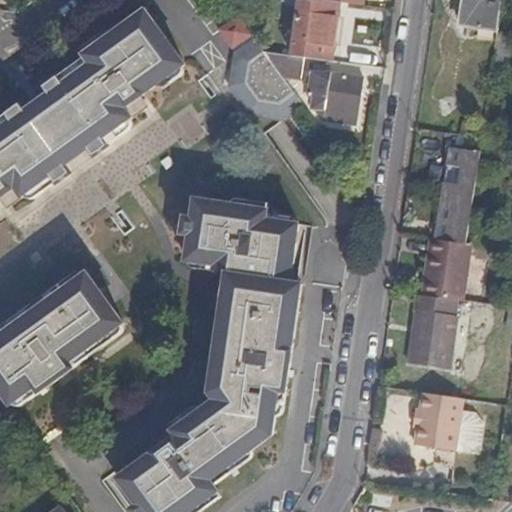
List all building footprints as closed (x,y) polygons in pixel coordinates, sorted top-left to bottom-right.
[(333,63),(340,3),(320,0),(301,0),(294,57),(333,63)] [(463,0),(460,23),(498,28),(501,0),(463,0)] [(101,138),(130,116),(141,108),(135,99),(140,95),(155,84),(180,66),(184,63),(144,9),(113,32),(82,54),(84,56),(89,63),(70,77),(61,84),(59,82),(52,79),(43,86),(52,99),(50,100),(30,115),(28,116),(23,110),(15,106),(9,110),(8,112),(9,118),(10,120),(0,127),(0,196),(3,195),(9,204),(21,195),(49,175),(51,177),(57,179),(62,177),(68,171),(58,159),(61,157),(81,142),(83,141),(88,149),(96,152),(103,147),(103,140),(101,138)] [(256,41),(233,10),(215,24),(236,51),(230,86),(250,113),(285,118),(286,119),(304,106),(281,75),(268,57),(256,41)] [(78,49),(82,54),(113,32),(109,29),(105,30),(78,49)] [(84,56),(65,70),(70,77),(89,63),(84,56)] [(302,78),(304,61),(268,57),(281,75),(302,78)] [(180,66),(155,84),(159,86),(163,86),(179,74),(181,72),(181,69),(180,66)] [(70,77),(65,70),(59,74),(52,79),(59,82),(61,84),(70,77)] [(52,79),(59,74),(57,71),(41,83),(43,86),(52,79)] [(320,99),(323,74),(311,77),(308,98),(314,98),(320,99)] [(356,124),(363,79),(323,74),(320,99),(314,98),(313,111),(318,111),(322,119),(356,124)] [(43,86),(41,83),(39,85),(46,94),(50,100),(52,99),(43,86)] [(50,100),(46,94),(25,109),(30,115),(50,100)] [(135,99),(141,108),(147,104),(140,95),(135,99)] [(28,116),(30,115),(25,109),(19,99),(0,112),(0,113),(1,116),(7,112),(8,112),(9,110),(15,106),(23,110),(28,116)] [(7,112),(1,116),(0,116),(0,127),(10,120),(9,118),(8,112),(7,112)] [(130,116),(101,138),(103,140),(103,147),(106,145),(131,126),(132,122),(132,119),(130,116)] [(106,145),(103,147),(96,152),(88,149),(83,141),(81,142),(85,149),(93,158),(108,147),(106,145)] [(65,163),(85,149),(81,142),(61,157),(65,163)] [(435,238),(467,243),(480,153),(447,148),(445,164),(461,166),(460,183),(443,181),(435,238)] [(173,161),(169,155),(162,160),(167,166),(173,161)] [(72,173),(65,163),(61,157),(58,159),(68,171),(62,177),(55,182),(57,185),(72,173)] [(445,164),(443,181),(460,183),(461,166),(445,164)] [(55,182),(62,177),(57,179),(51,177),(49,175),(21,195),(24,197),(28,198),(33,197),(55,182)] [(231,193),(231,196),(269,201),(269,195),(236,190),(233,191),(231,193)] [(190,227),(188,239),(186,252),(187,252),(199,254),(208,255),(209,251),(216,252),(214,263),(227,265),(248,268),(246,283),(225,279),(224,288),(223,295),(229,296),(220,352),(226,353),(220,398),(214,401),(201,411),(186,421),(171,433),(171,432),(155,443),(159,450),(142,463),(148,472),(141,477),(139,474),(126,483),(121,486),(137,508),(130,511),(191,511),(217,493),(218,493),(215,487),(211,482),(250,453),(272,436),(274,427),(276,411),(273,410),(274,402),(284,403),(288,377),(289,377),(293,378),(295,362),(290,362),(293,341),(287,341),(292,305),(298,306),(299,301),(301,290),(285,288),(288,274),(292,243),(295,243),(299,216),(295,215),(267,211),(268,204),(269,201),(231,196),(212,194),(212,199),(194,196),(192,210),(185,209),(182,225),(190,227)] [(0,202),(4,207),(9,204),(3,195),(0,196),(0,202)] [(267,211),(295,215),(295,211),(293,208),(268,204),(267,211)] [(457,302),(464,303),(472,243),(467,243),(435,238),(431,238),(423,297),(457,302)] [(41,257),(36,250),(30,255),(35,262),(41,257)] [(191,259),(204,261),(214,263),(216,252),(209,251),(208,255),(199,254),(187,252),(189,256),(191,259)] [(227,265),(225,279),(246,283),(248,268),(227,265)] [(0,329),(0,330),(2,333),(82,275),(79,273),(76,272),(72,274),(2,325),(0,327),(0,329)] [(0,392),(9,404),(10,403),(26,392),(23,389),(30,384),(37,393),(38,392),(40,394),(45,391),(44,388),(71,368),(68,363),(119,325),(122,322),(85,273),(82,275),(2,333),(0,334),(0,392)] [(285,288),(301,290),(303,276),(288,274),(285,288)] [(229,296),(223,295),(213,359),(210,384),(210,391),(211,396),(214,401),(220,398),(226,353),(220,352),(229,296)] [(423,297),(418,296),(415,312),(417,312),(410,364),(450,369),(458,317),(456,316),(457,302),(423,297)] [(287,341),(293,341),(298,306),(292,305),(287,341)] [(68,363),(71,368),(119,332),(121,330),(120,328),(119,325),(68,363)] [(426,373),(425,389),(442,391),(444,375),(426,373)] [(26,392),(10,403),(13,407),(17,407),(37,393),(30,384),(23,389),(26,392)] [(461,408),(462,401),(424,395),(421,412),(419,430),(417,444),(456,449),(461,408)] [(281,422),(284,403),(274,402),(273,410),(276,411),(274,427),(277,427),(279,426),(281,422)] [(193,408),(167,427),(152,439),(155,443),(171,432),(171,433),(186,421),(201,411),(199,409),(196,408),(193,408)] [(476,409),(461,408),(456,449),(471,451),(482,442),(485,420),(476,409)] [(419,430),(421,412),(415,412),(412,429),(419,430)] [(252,455),(250,453),(211,482),(215,487),(231,475),(236,471),(251,460),(252,459),(252,455)] [(148,472),(142,463),(122,477),(126,483),(139,474),(141,477),(148,472)] [(217,493),(191,511),(203,511),(221,498),(217,493)]
